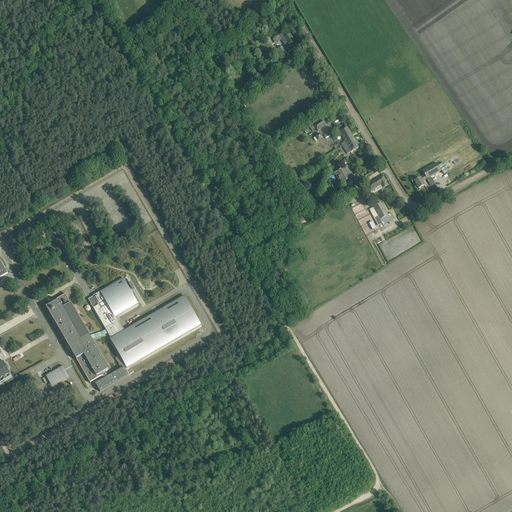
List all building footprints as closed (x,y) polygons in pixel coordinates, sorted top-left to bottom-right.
[(280,35),(279,36),(282,40),(289,52),(293,49),(298,47),(290,34),(287,36),(284,33),(280,35)] [(286,53),(282,46),(277,50),(278,51),(277,52),(278,53),(275,55),(277,58),(286,53)] [(326,125),(322,119),(313,125),(318,131),(326,125)] [(342,144),(342,145),(354,138),(347,127),(339,132),(345,142),(342,144)] [(354,138),(342,145),(347,154),(359,147),(354,138)] [(420,178),(415,181),(419,189),(424,185),(422,181),(427,179),(430,177),(441,171),(444,174),(449,171),(444,163),(438,167),(436,163),(431,166),(422,171),(423,171),(425,176),(420,178)] [(343,168),(335,173),(341,183),(349,179),(354,176),(348,166),(343,168)] [(382,175),(366,185),(371,192),(381,185),(383,188),(388,185),(382,175)] [(388,215),(381,203),(377,205),(373,207),(383,226),(394,219),(391,214),(388,215)] [(89,299),(106,330),(108,334),(128,368),(200,326),(183,296),(135,324),(132,325),(127,328),(123,330),(116,318),(138,305),(123,278),(100,291),(100,292),(93,296),(93,297),(89,299)] [(108,334),(106,330),(90,336),(66,294),(56,299),(55,300),(54,300),(53,301),(52,300),(52,304),(46,308),(71,349),(90,382),(100,377),(101,376),(103,376),(104,373),(109,370),(92,339),(108,334)] [(123,369),(97,384),(101,392),(130,375),(119,357),(117,358),(123,369)] [(0,378),(10,373),(7,369),(9,368),(6,364),(5,364),(3,361),(0,362),(0,378)] [(63,367),(46,376),(52,388),(69,378),(63,367)]
